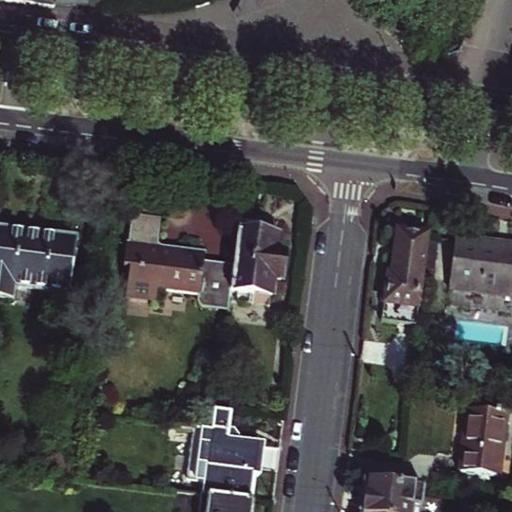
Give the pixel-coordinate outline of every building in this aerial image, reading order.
[(124,299),(155,303),(157,288),(167,289),(166,293),(199,297),(198,301),(199,304),(201,307),(204,309),(228,312),(229,297),(234,265),(206,262),(207,254),(180,251),(178,251),(175,253),(174,255),(173,258),(163,257),(164,249),(159,248),(159,242),(162,220),(132,217),(128,247),(125,246),(122,271),(127,272),(124,299)] [(234,265),(229,297),(269,302),(271,285),(279,287),(282,255),(275,255),(277,239),(260,236),(261,227),(239,224),(234,265)] [(73,240),(0,229),(0,295),(12,297),(15,279),(68,286),(73,240)] [(426,236),(397,232),(391,277),(388,276),(382,324),(414,328),(426,236)] [(511,297),(511,245),(456,238),(450,289),(511,297)] [(180,251),(207,254),(208,248),(159,242),(159,248),(164,249),(163,257),(173,258),(174,255),(175,253),(178,251),(180,251)] [(212,432),(209,432),(201,497),(252,503),(259,446),(237,443),(237,440),(233,433),(227,433),(230,414),(215,413),(212,432)] [(506,418),(469,413),(461,477),(497,482),(506,418)] [(361,511),(411,511),(413,506),(420,507),(422,489),(365,482),(361,511)] [(250,511),(252,503),(201,497),(199,511),(250,511)]
